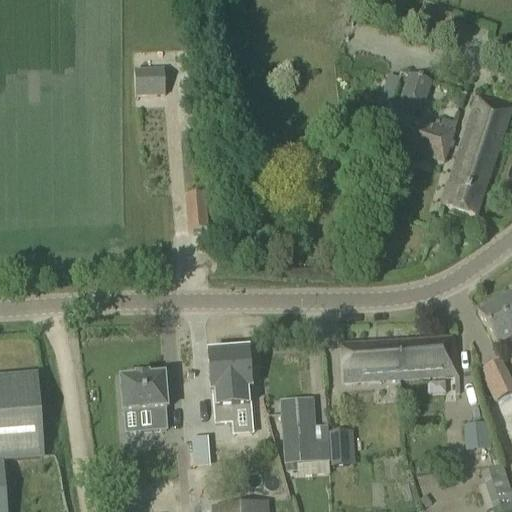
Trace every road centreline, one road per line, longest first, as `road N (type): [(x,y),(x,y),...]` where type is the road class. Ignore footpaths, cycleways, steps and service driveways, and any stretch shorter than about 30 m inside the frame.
road 1 (tertiary): [(0,309),(393,300),(453,282),(511,239)]
road 2 (track): [(51,305),(87,511)]
